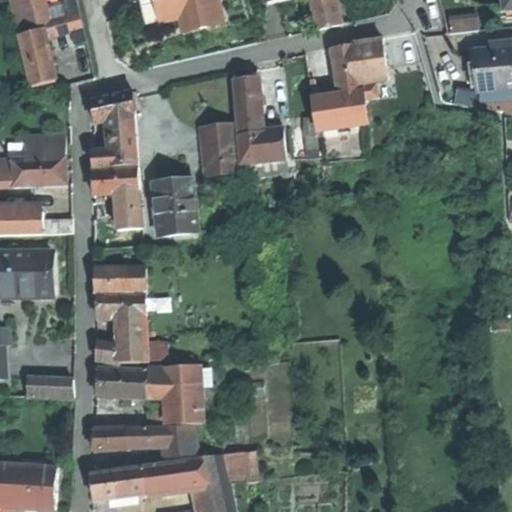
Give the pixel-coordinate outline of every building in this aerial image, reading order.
[(12,0),(22,37),(46,31),(53,29),(51,22),(49,11),(46,0),(12,0)] [(69,18),(81,15),(77,0),(64,0),(66,6),(69,18)] [(142,0),(147,25),(157,23),(152,0),(142,0)] [(202,23),(203,30),(225,25),(218,0),(158,0),(164,23),(183,19),(185,27),(202,23)] [(331,28),(343,25),(336,0),(313,0),(321,30),(331,28)] [(49,11),(51,22),(69,18),(66,6),(49,11)] [(81,15),(69,18),(51,22),(53,29),(46,31),(48,40),(73,34),(85,31),(81,15)] [(453,20),(455,34),(480,31),(478,18),(453,20)] [(195,32),(203,30),(202,23),(185,27),(186,34),(195,32)] [(48,40),(46,31),(22,37),(34,86),(47,83),(58,81),(48,40)] [(85,31),(73,34),(76,48),(89,45),(85,31)] [(367,43),(357,45),(364,84),(366,99),(366,100),(380,98),(378,82),(391,80),(385,39),(367,43)] [(511,89),(511,43),(493,45),(493,51),(477,53),(478,74),(480,93),(483,93),(511,89)] [(364,84),(357,45),(335,50),(341,88),(364,84)] [(237,81),(242,134),(256,133),(265,132),(260,79),(248,80),(237,81)] [(364,84),(341,88),(346,102),(366,99),(364,84)] [(483,97),(484,102),(511,102),(511,89),(483,93),(483,97)] [(136,94),(95,103),(96,115),(97,125),(111,122),(136,117),(137,117),(137,114),(139,114),(136,94)] [(457,105),(484,109),(484,102),(483,97),(458,94),(457,105)] [(370,122),(366,100),(366,99),(346,102),(316,107),(319,131),(370,122)] [(511,102),(484,102),(484,109),(511,111),(511,102)] [(113,151),(115,169),(140,167),(136,117),(111,122),(113,151)] [(228,174),(243,173),(238,126),(221,128),(204,130),(209,169),(227,167),(228,174)] [(256,133),(259,163),(289,160),(286,130),(265,132),(256,133)] [(256,133),(242,134),(241,134),(243,164),(259,163),(256,133)] [(30,162),(15,163),(16,189),(68,187),(67,164),(66,140),(29,141),(30,162)] [(113,151),(96,154),(97,169),(115,169),(113,151)] [(0,163),(0,189),(16,189),(15,163),(0,163)] [(210,177),(228,174),(227,167),(209,169),(210,177)] [(141,169),(96,172),(96,186),(96,197),(118,195),(142,194),(143,194),(141,169)] [(199,233),(194,183),(174,185),(156,187),(161,237),(199,233)] [(145,229),(142,194),(118,195),(121,231),(145,229)] [(0,237),(47,236),(46,222),(46,213),(0,214),(0,237)] [(76,235),(75,221),(46,222),(47,236),(76,235)] [(0,254),(0,298),(55,299),(55,278),(55,255),(0,254)] [(149,295),(150,295),(150,269),(97,270),(97,284),(98,296),(100,296),(140,295),(149,295)] [(140,295),(100,296),(101,319),(122,319),(140,319),(140,295)] [(140,319),(122,319),(122,327),(150,327),(149,295),(140,295),(140,319)] [(150,327),(122,327),(123,352),(123,365),(151,364),(151,362),(150,343),(150,327)] [(168,342),(150,343),(151,362),(170,361),(168,342)] [(98,361),(123,365),(123,352),(99,349),(98,361)] [(202,368),(150,368),(150,373),(150,379),(171,379),(172,400),(168,400),(168,416),(168,426),(206,425),(202,368)] [(150,379),(150,373),(101,371),(100,384),(100,397),(123,398),(133,398),(149,399),(150,379)] [(171,379),(150,379),(149,399),(168,400),(172,400),(171,379)] [(28,399),(75,399),(75,382),(28,381),(28,399)] [(168,426),(168,416),(155,416),(155,426),(168,426)] [(164,428),(129,430),(129,451),(167,450),(164,428)] [(196,428),(164,428),(167,450),(168,460),(200,458),(196,428)] [(129,451),(129,430),(97,431),(96,440),(95,452),(129,451)] [(197,489),(202,511),(237,511),(225,458),(186,463),(190,490),(197,489)] [(151,495),(190,490),(186,463),(148,468),(151,495)] [(9,511),(10,508),(14,509),(17,467),(0,466),(0,511),(9,511)] [(58,493),(59,470),(17,467),(14,509),(57,511),(58,493)] [(151,495),(148,468),(94,475),(96,490),(98,502),(151,495)]
